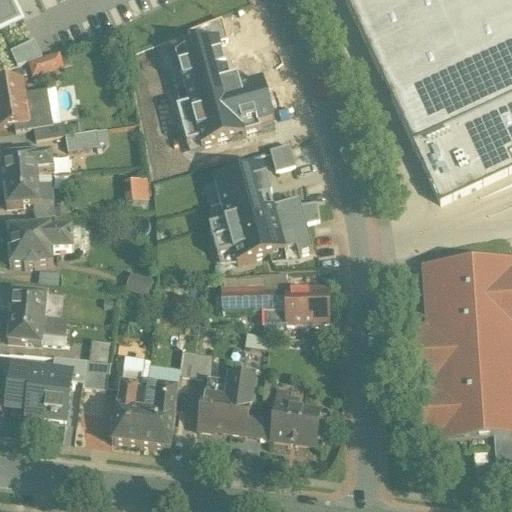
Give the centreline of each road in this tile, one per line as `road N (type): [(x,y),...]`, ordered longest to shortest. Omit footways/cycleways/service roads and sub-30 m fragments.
road 1 (residential): [(360,511),(356,251),(325,131),(272,0)]
road 2 (tertiary): [(0,474),(287,511)]
